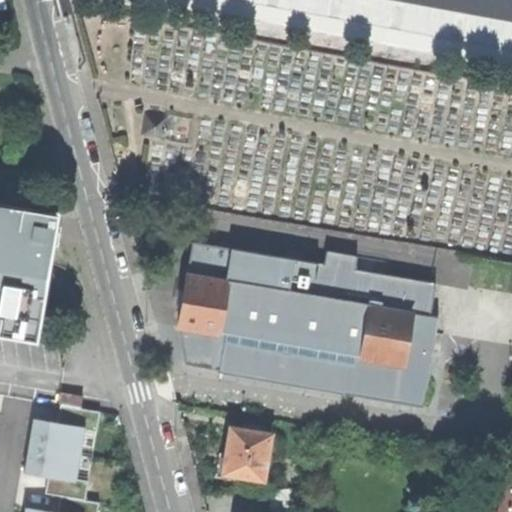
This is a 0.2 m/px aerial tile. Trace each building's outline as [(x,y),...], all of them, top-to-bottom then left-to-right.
[(172,116),(148,111),(144,135),(167,139),(172,116)] [(0,328),(36,334),(47,269),(56,212),(0,202),(0,328)] [(143,244),(145,252),(158,250),(156,241),(143,244)] [(185,362),(212,366),(307,382),(354,389),(418,400),(422,376),(423,370),(426,350),(437,352),(440,333),(429,331),(432,314),(428,314),(434,280),(355,267),(357,254),(327,249),(325,263),(293,257),(232,247),(209,244),(193,241),(188,272),(186,285),(179,325),(185,362)] [(62,390),(60,403),(83,406),(85,394),(62,390)] [(82,427),(94,430),(98,410),(58,402),(54,422),(82,427)] [(47,474),(73,479),(82,427),(54,422),(33,418),(23,470),(47,474)] [(227,449),(223,471),(253,476),(264,478),(268,458),(272,433),(231,426),(227,449)] [(264,478),(253,476),(252,482),(269,485),(274,459),(268,458),(264,478)] [(73,479),(47,474),(44,491),(57,494),(81,498),(84,481),(73,479)] [(499,504),(497,511),(511,511),(511,479),(494,477),(489,503),(499,504)] [(270,511),(297,511),(302,487),(275,488),(270,511)] [(95,511),(97,501),(81,498),(57,494),(54,511),(95,511)]
